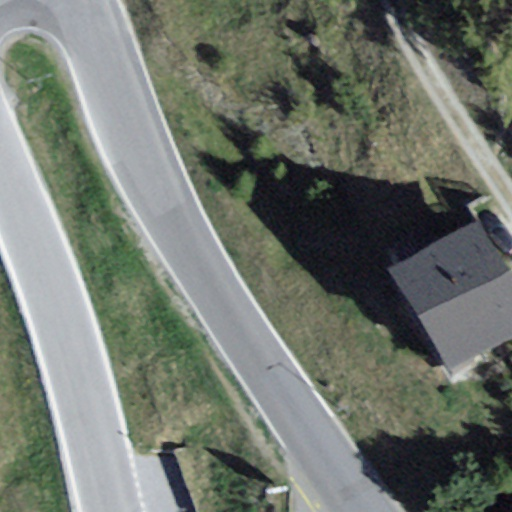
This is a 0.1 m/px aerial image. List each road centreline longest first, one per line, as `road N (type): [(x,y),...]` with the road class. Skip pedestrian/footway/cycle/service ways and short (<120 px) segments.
road 1 (tertiary): [(78,0),(168,210),(364,511)]
road 2 (tertiary): [(111,511),(68,335),(0,164)]
road 3 (residential): [(396,0),(511,233)]
